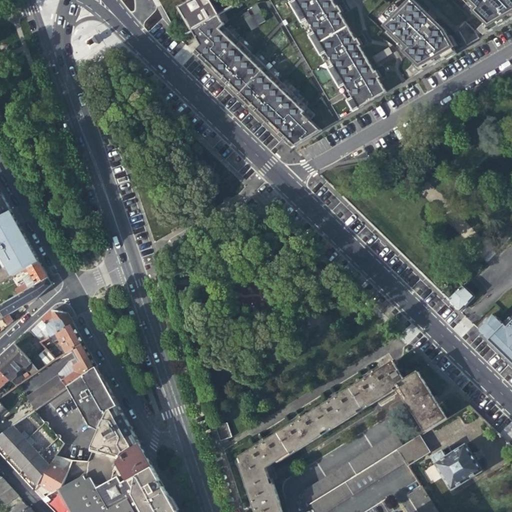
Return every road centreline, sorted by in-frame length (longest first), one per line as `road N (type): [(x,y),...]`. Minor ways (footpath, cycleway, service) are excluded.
road 1 (secondary): [(511,406),(274,174)]
road 2 (residential): [(511,52),(308,166),(274,174)]
road 3 (secondary): [(274,174),(98,0)]
road 4 (tertiary): [(58,65),(124,260)]
road 5 (residential): [(71,289),(155,438),(182,446)]
road 6 (tertiary): [(124,260),(182,446)]
road 7 (residential): [(0,161),(71,289)]
